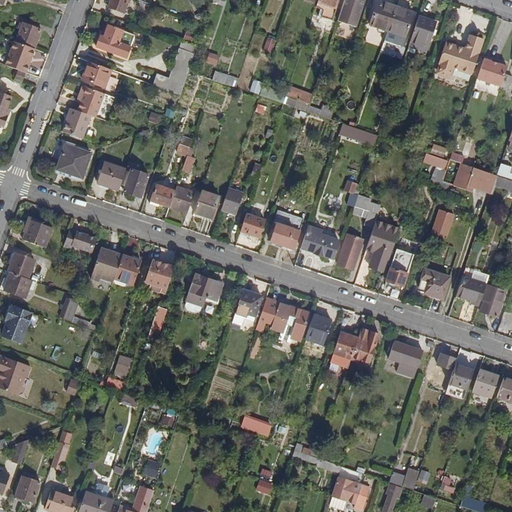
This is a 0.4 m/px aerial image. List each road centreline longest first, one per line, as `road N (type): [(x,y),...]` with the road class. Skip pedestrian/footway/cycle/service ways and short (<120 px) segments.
road 1 (residential): [(511,352),(13,184)]
road 2 (residential): [(13,184),(84,0)]
